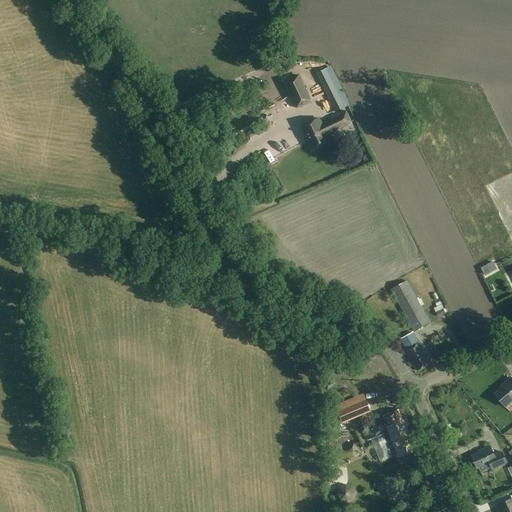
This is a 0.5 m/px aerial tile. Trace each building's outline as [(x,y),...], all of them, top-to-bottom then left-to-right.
[(285,81),(298,107),(312,101),(300,74),(285,81)] [(326,135),(351,123),(345,111),(331,118),(332,119),(326,123),(325,122),(321,124),(319,119),(302,127),(313,149),(330,141),(326,135)] [(414,332),(430,323),(407,281),(391,289),(414,332)] [(438,306),(434,308),(438,317),(446,314),(440,301),(436,303),(438,306)] [(417,371),(431,363),(420,343),(419,343),(413,332),(401,339),(407,350),(406,350),(417,371)] [(327,391),(335,383),(326,377),(325,378),(326,385),(326,391),(327,391)] [(511,378),(511,377),(503,384),(504,386),(494,394),(505,407),(511,400),(511,378)] [(402,393),(393,398),(397,404),(406,400),(402,393)] [(366,399),(343,408),(337,411),(342,423),(371,411),(366,399)] [(383,416),(387,426),(385,427),(384,425),(365,433),(368,441),(371,439),(381,462),(396,456),(397,458),(418,449),(411,433),(409,434),(406,427),(409,426),(406,419),(403,420),(399,410),(383,416)] [(490,470),(505,463),(500,453),(492,456),(487,447),(480,450),(480,451),(469,457),(475,469),(477,468),(479,473),(489,468),(490,470)] [(511,511),(511,499),(497,506),(499,511),(511,511)]
